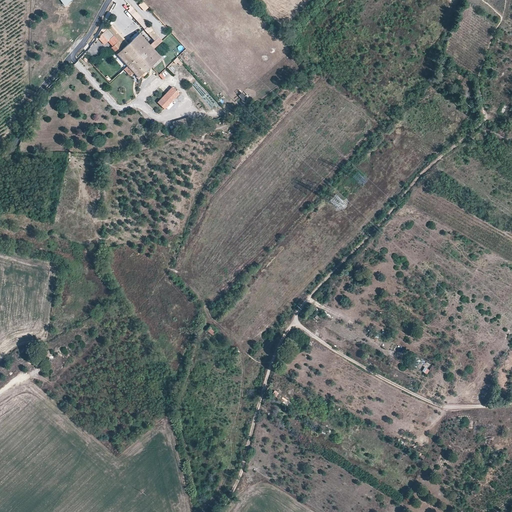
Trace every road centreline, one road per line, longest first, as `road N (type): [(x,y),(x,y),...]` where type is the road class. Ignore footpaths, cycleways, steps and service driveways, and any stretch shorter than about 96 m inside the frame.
road 1 (track): [(219,511),(239,476),(271,358),(295,312),(422,173),(481,123)]
road 2 (track): [(289,322),(440,407),(511,403)]
road 3 (unclassified): [(0,161),(34,99),(111,0)]
